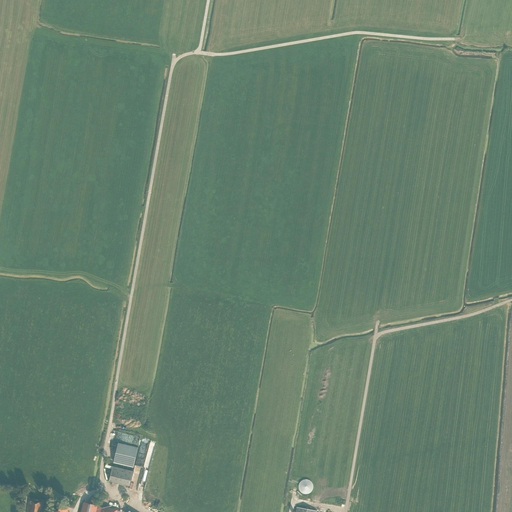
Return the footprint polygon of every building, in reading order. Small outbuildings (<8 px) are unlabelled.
[(116,431),(115,440),(139,444),(141,435),(116,431)] [(154,455),(157,442),(151,441),(148,454),(154,455)] [(133,467),(138,448),(118,443),(114,463),(133,467)] [(109,481),(129,486),(132,471),(113,467),(109,481)] [(307,479),(306,479),(304,479),(303,479),(302,480),(301,481),(300,482),(299,483),(298,484),(298,485),(298,487),(298,488),(298,489),(299,491),(300,492),(301,493),(302,493),(303,494),(304,494),(306,494),(307,494),(308,494),(310,493),(311,493),(312,492),(312,491),(313,489),(313,488),(314,487),(313,485),(313,484),(312,483),(312,482),(311,481),(310,480),(308,479),(307,479)] [(43,500),(44,500),(29,498),(26,511),(41,511),(43,500)] [(123,511),(118,511),(118,510),(105,507),(105,508),(99,506),(97,507),(98,506),(83,503),(80,511),(123,511)]
